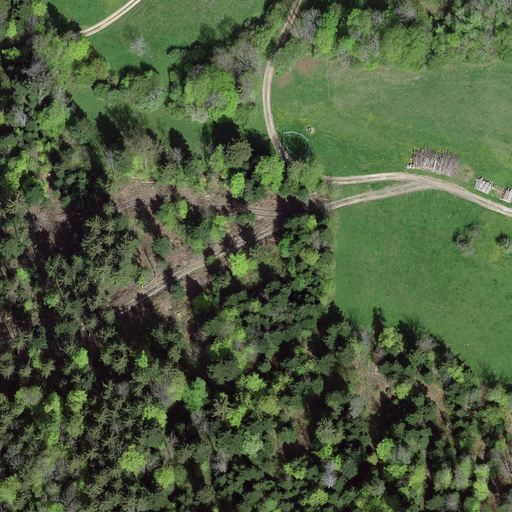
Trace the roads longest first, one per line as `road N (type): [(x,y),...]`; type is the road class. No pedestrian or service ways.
road 1 (track): [(511,212),(417,178),(339,181),(302,173),(280,155),(266,86),(297,0)]
road 2 (track): [(288,213),(119,312),(0,342)]
road 3 (track): [(433,184),(288,213),(178,199)]
road 4 (track): [(135,0),(69,39),(0,52)]
